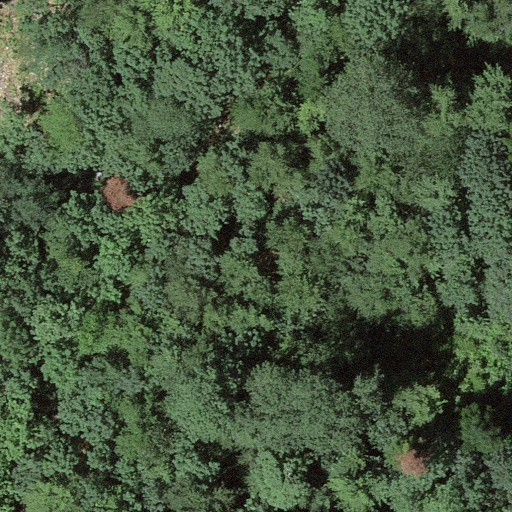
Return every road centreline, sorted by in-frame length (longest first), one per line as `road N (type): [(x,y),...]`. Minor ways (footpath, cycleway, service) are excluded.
road 1 (track): [(288,0),(13,511)]
road 2 (track): [(2,0),(69,415)]
